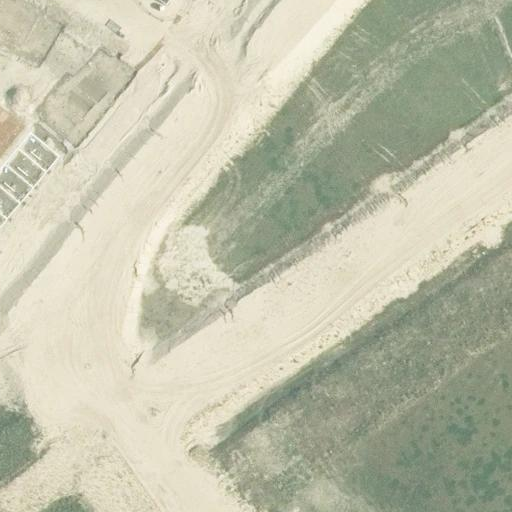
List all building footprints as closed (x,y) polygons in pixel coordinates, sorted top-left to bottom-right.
[(17,0),(4,0),(0,7),(0,37),(2,39),(0,42),(0,43),(1,44),(25,4),(17,0)] [(404,0),(381,0),(377,7),(394,17),(403,3),(405,0),(404,0)] [(394,17),(393,20),(410,30),(420,13),(403,3),(394,17)] [(25,4),(1,44),(17,54),(41,14),(25,4)] [(41,14),(17,54),(18,54),(20,50),(37,60),(39,56),(42,51),(58,24),(41,14)] [(343,19),(321,55),(348,71),(363,47),(373,53),(385,33),(373,26),(368,34),(343,19)] [(75,21),(68,30),(74,35),(81,26),(75,21)] [(68,30),(60,39),(66,45),(74,35),(68,30)] [(383,59),(368,83),(392,98),(414,62),(392,48),(396,40),(385,33),(373,53),(383,59)] [(491,37),(475,49),(487,65),(503,54),(491,37)] [(455,44),(444,62),(453,67),(463,50),(455,44)] [(100,49),(85,67),(117,93),(132,76),(127,72),(128,71),(121,65),(120,66),(100,49)] [(48,54),(40,63),(46,68),(54,59),(48,54)] [(414,62),(392,98),(416,113),(431,88),(441,94),(453,75),(441,67),(436,75),(414,62)] [(40,63),(32,72),(38,77),(46,68),(40,63)] [(7,67),(3,74),(13,80),(18,73),(7,67)] [(65,76),(64,77),(103,110),(117,93),(85,67),(72,83),(65,76)] [(451,100),(436,125),(463,141),(485,105),(460,90),(465,82),(453,75),(441,94),(451,100)] [(64,77),(50,94),(90,126),(103,110),(64,77)] [(50,94),(36,111),(75,144),(90,126),(50,94)] [(276,123),(234,152),(248,173),(290,143),(276,123)] [(30,132),(16,148),(46,173),(60,156),(30,132)] [(16,148),(4,164),(33,188),(46,173),(16,148)] [(328,151),(286,180),(300,201),(320,187),(318,185),(341,170),(328,151)] [(341,170),(318,185),(320,187),(333,206),(375,176),(360,156),(341,170)] [(4,164),(0,167),(0,187),(20,204),(33,188),(4,164)] [(226,183),(184,213),(198,233),(240,204),(226,183)] [(0,187),(0,213),(7,220),(20,204),(0,187)] [(327,209),(286,237),(300,258),(341,229),(327,209)] [(286,237),(245,266),(259,287),(300,258),(286,237)] [(223,281),(181,311),(195,332),(237,302),(227,287),(223,281)]
